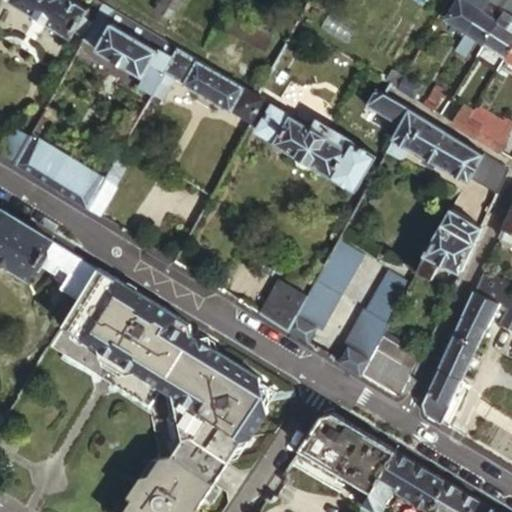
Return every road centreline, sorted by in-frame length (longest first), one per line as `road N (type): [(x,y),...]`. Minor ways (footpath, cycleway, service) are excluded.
road 1 (tertiary): [(324,380),(132,268),(71,217),(0,174)]
road 2 (residential): [(400,423),(511,183)]
road 3 (residential): [(324,380),(236,511)]
road 4 (residential): [(393,90),(511,160)]
road 5 (tertiary): [(511,490),(400,423)]
